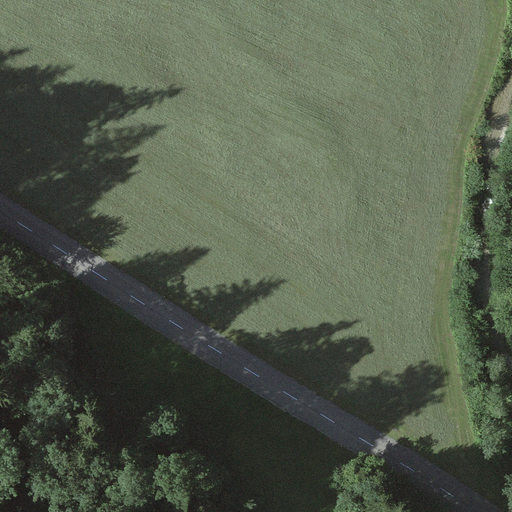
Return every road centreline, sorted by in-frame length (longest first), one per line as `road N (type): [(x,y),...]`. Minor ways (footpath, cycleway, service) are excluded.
road 1 (tertiary): [(0,212),(475,511)]
road 2 (track): [(442,277),(475,511)]
